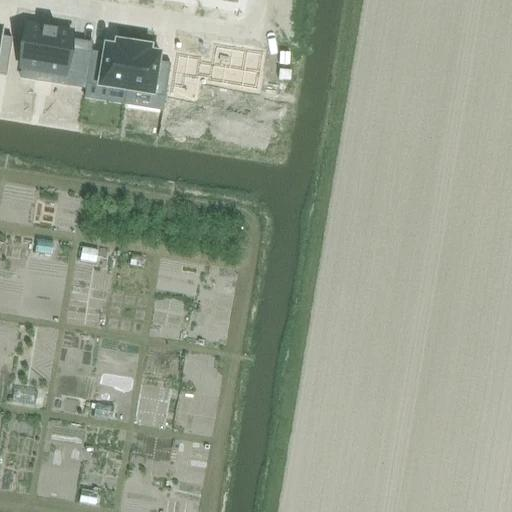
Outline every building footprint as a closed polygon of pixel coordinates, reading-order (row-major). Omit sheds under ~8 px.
[(27,27),(20,67),(22,67),(20,79),(85,89),(93,43),(92,43),(90,53),(70,50),(71,40),(72,35),(57,32),(57,30),(43,28),(43,30),(27,27)] [(0,76),(6,77),(12,40),(0,37),(0,32),(0,30),(0,29),(0,76)] [(92,52),(86,85),(126,92),(133,44),(116,42),(115,47),(105,45),(103,54),(92,52)] [(133,44),(126,92),(165,98),(170,65),(159,63),(160,54),(150,53),(151,47),(133,44)] [(176,58),(171,89),(182,90),(184,78),(197,80),(198,76),(210,78),(209,82),(256,90),(262,54),(215,46),(211,68),(199,67),(200,62),(176,58)] [(44,238),(60,241),(62,229),(47,227),(44,238)] [(220,418),(229,348),(194,343),(185,413),(220,418)] [(97,400),(102,368),(71,363),(68,384),(79,386),(78,397),(97,400)] [(128,424),(102,425),(102,457),(129,456),(128,424)] [(214,448),(215,432),(183,431),(182,446),(214,448)] [(89,493),(106,494),(107,483),(89,481),(89,493)]
